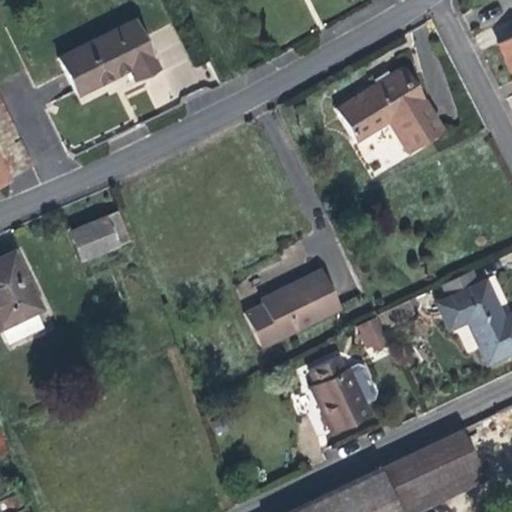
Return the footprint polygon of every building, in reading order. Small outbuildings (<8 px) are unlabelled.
[(125,25),(58,58),(76,94),(121,73),(128,69),(133,78),(154,67),(132,22),(125,25)] [(511,34),(496,43),(508,67),(511,75),(511,34)] [(442,132),(403,67),(334,110),(353,143),(386,123),(405,154),(442,132)] [(0,163),(8,179),(33,167),(0,98),(0,163)] [(116,213),(67,234),(79,263),(128,242),(116,213)] [(22,270),(12,251),(0,256),(0,335),(5,347),(43,328),(35,312),(41,309),(22,270)] [(260,349),(339,310),(321,271),(293,285),(286,288),(287,290),(261,303),(262,305),(242,314),(260,349)] [(469,271),(439,285),(446,299),(434,304),(439,316),(445,318),(450,328),(453,327),(464,321),(477,350),(485,364),(511,351),(511,315),(511,314),(501,318),(496,308),(483,281),(476,284),(469,271)] [(406,300),(374,314),(382,331),(413,316),(406,300)] [(385,344),(372,318),(358,324),(366,339),(360,341),(364,348),(369,345),(372,351),(385,344)] [(366,339),(358,324),(353,327),(360,341),(366,339)] [(314,384),(309,387),(331,435),(358,422),(369,417),(364,406),(373,402),(372,388),(364,374),(354,364),(341,370),(335,357),(308,370),(314,384)] [(281,511),(412,511),(482,479),(458,428),(281,511)]
